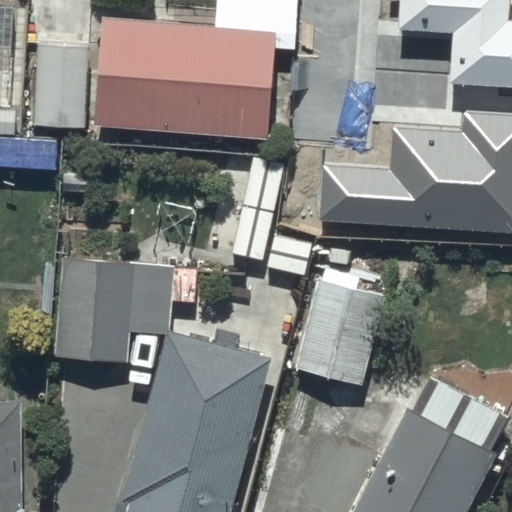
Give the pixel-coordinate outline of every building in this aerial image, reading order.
[(279,27),(106,16),(99,125),(272,136),(279,27)] [(90,42),(39,42),(35,125),(87,128),(90,42)] [(135,262),(64,258),(59,357),(128,361),(130,331),(168,333),(170,300),(196,301),(198,270),(174,269),(174,266),(135,264),(135,262)] [(384,294),(318,278),(297,364),(364,380),(384,294)] [(232,511),(273,358),(172,331),(122,499),(130,501),(126,511),(232,511)] [(0,511),(28,511),(28,397),(0,397),(0,511)] [(465,511),(498,448),(412,405),(358,511),(465,511)]
